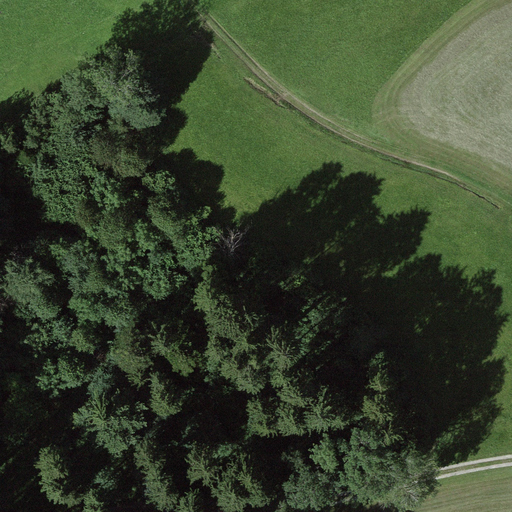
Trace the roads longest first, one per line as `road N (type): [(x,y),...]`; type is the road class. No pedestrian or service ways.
road 1 (track): [(511,210),(468,180),(305,120),(217,35),(194,0)]
road 2 (track): [(511,463),(311,505),(169,511)]
